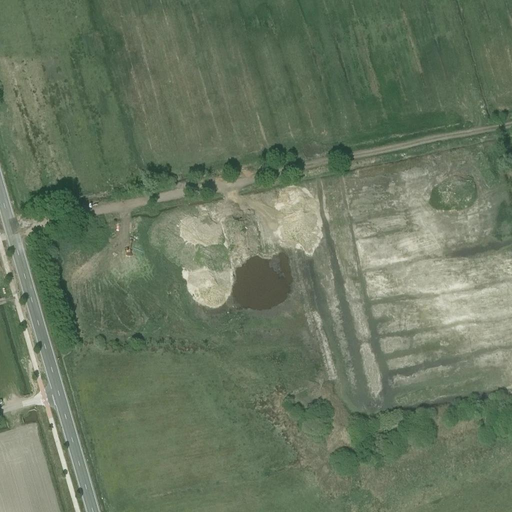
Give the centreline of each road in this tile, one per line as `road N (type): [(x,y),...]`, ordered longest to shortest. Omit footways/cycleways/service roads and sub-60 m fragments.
road 1 (track): [(511,127),(8,231)]
road 2 (secondary): [(0,200),(88,511)]
